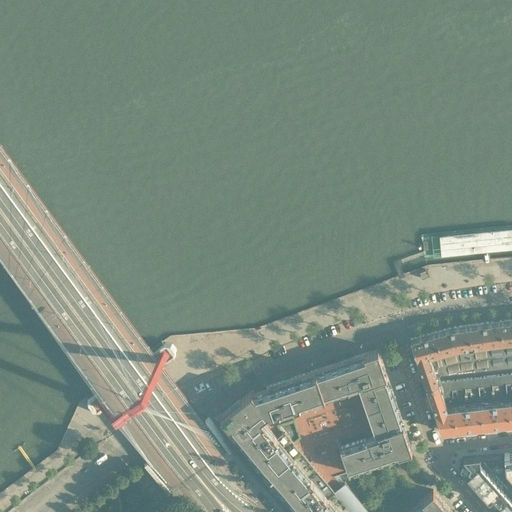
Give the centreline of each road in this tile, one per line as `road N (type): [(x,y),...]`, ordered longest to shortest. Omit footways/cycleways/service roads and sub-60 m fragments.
road 1 (residential): [(44,511),(203,402),(390,323)]
road 2 (secondary): [(226,511),(0,201)]
road 3 (residential): [(433,447),(390,323)]
road 4 (residential): [(390,323),(511,297)]
